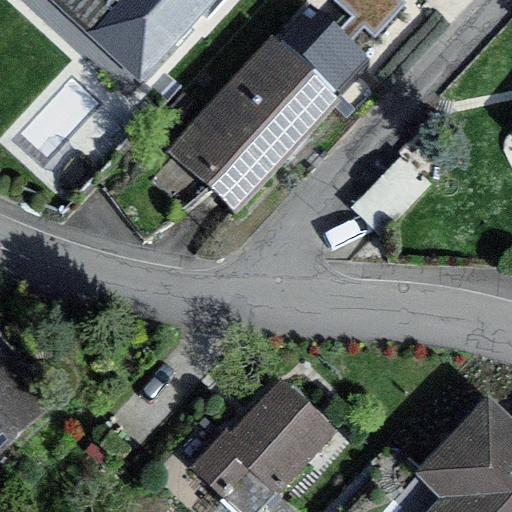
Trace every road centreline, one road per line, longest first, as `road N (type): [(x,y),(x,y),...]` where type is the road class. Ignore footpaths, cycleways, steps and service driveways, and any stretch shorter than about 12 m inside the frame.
road 1 (residential): [(507,0),(207,304)]
road 2 (residential): [(207,304),(402,308),(511,332)]
road 3 (residential): [(0,244),(65,271),(207,304)]
